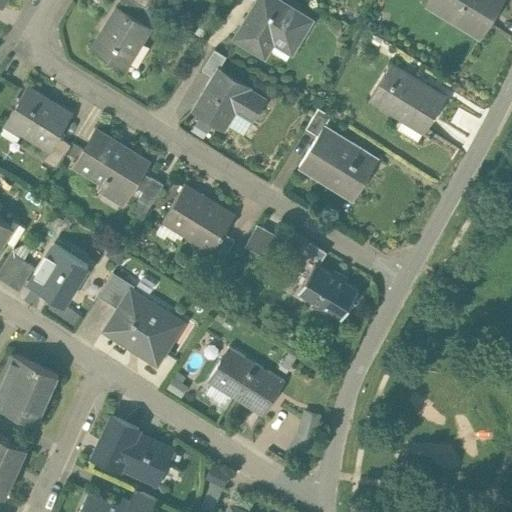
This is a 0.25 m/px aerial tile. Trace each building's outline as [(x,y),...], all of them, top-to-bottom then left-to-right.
[(146,5),(137,0),(120,0),(117,5),(140,19),(140,18),(147,6),(146,5)] [(282,0),(256,0),(235,36),(265,54),(274,39),(292,50),(311,18),(282,0)] [(427,0),(427,2),(457,20),(461,13),(486,28),(503,0),(427,0)] [(140,19),(117,5),(92,47),(125,67),(151,25),(140,18),(140,19)] [(445,96),(391,62),(370,97),(425,130),(445,96)] [(250,86),(219,66),(193,108),(224,127),(236,109),(252,119),(265,97),(249,87),(250,86)] [(72,113),(28,85),(6,121),(21,130),(21,131),(50,149),(59,135),(72,113)] [(331,114),(318,106),(306,126),(318,134),(324,123),(325,124),(331,114)] [(325,124),(324,123),(318,134),(299,164),(354,198),(379,157),(325,124)] [(148,160),(97,128),(75,162),(105,180),(101,187),(123,201),(133,184),(142,189),(151,176),(142,170),(148,160)] [(71,143),(59,135),(50,149),(44,158),(56,166),(71,143)] [(142,189),(138,197),(150,204),(164,182),(152,175),(142,189)] [(235,213),(185,182),(164,217),(213,246),(214,247),(224,231),(235,213)] [(0,239),(11,223),(0,216),(0,239)] [(276,233),(257,223),(246,244),(265,254),(276,233)] [(235,238),(224,231),(214,247),(213,246),(209,253),(221,261),(235,238)] [(327,250),(310,240),(303,250),(320,260),(327,250)] [(86,262),(56,243),(32,282),(64,302),(74,286),(71,285),(86,262)] [(24,258),(11,250),(0,267),(0,275),(9,281),(24,258)] [(24,258),(9,281),(20,288),(35,265),(24,258)] [(358,288),(315,261),(298,289),(341,315),(358,288)] [(135,284),(113,270),(98,294),(119,307),(128,291),(129,292),(135,284)] [(146,297),(143,301),(129,292),(128,291),(119,307),(107,325),(142,348),(140,351),(157,362),(183,321),(146,297)] [(284,378),(234,347),(226,360),(221,357),(211,373),(236,388),(232,394),(263,413),(284,378)] [(54,371),(13,352),(0,381),(0,405),(37,422),(45,404),(40,402),(54,371)] [(302,405),(294,442),(308,445),(316,408),(302,405)] [(139,426),(113,413),(93,456),(119,467),(121,464),(159,481),(168,462),(165,461),(172,447),(137,432),(139,426)] [(26,446),(0,433),(0,493),(4,495),(26,446)] [(213,510),(225,474),(212,470),(199,505),(213,510)] [(157,498),(135,488),(129,501),(131,503),(142,508),(150,511),(157,498)] [(129,507),(89,489),(78,511),(139,511),(142,508),(131,503),(129,507)]
